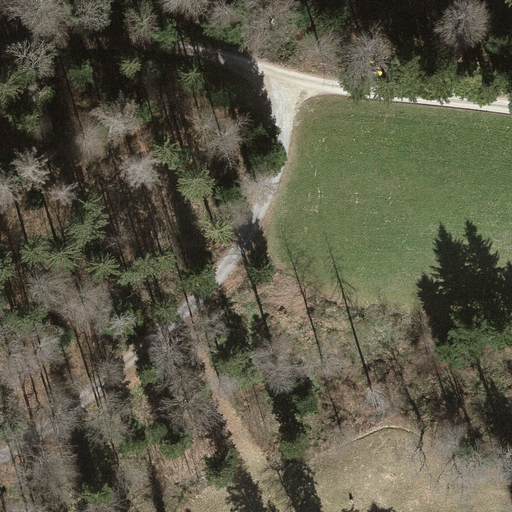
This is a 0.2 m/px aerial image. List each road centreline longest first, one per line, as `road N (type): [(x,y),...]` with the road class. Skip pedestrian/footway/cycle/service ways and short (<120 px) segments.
road 1 (track): [(511,106),(283,88),(180,50),(0,32)]
road 2 (track): [(283,88),(276,168),(243,246),(93,395),(0,462)]
